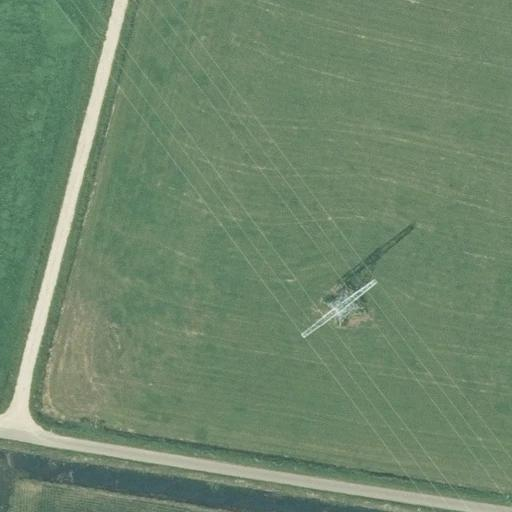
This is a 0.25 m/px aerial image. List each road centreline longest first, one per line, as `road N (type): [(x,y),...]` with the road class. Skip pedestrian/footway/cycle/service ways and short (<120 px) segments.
road 1 (unclassified): [(508,511),(0,433)]
road 2 (track): [(121,0),(12,435)]
